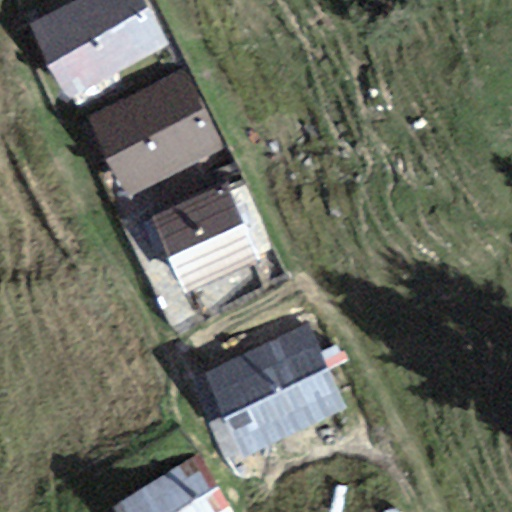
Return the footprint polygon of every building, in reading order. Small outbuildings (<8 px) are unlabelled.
[(152,0),(132,0),(38,42),(68,110),(180,60),(152,0)] [(200,89),(93,139),(120,197),(227,147),(200,89)] [(230,202),(152,237),(180,299),(258,263),(230,202)] [(323,346),(225,382),(250,451),(348,416),(323,346)] [(228,511),(205,462),(109,507),(111,511),(228,511)]
